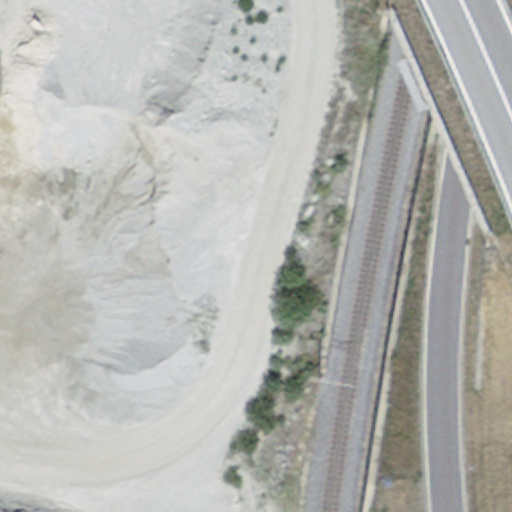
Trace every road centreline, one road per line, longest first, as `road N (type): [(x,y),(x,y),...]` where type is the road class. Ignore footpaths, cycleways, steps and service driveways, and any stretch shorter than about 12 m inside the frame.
road 1 (secondary): [(498,0),(444,287),(447,511)]
road 2 (trunk): [(462,0),(511,118)]
